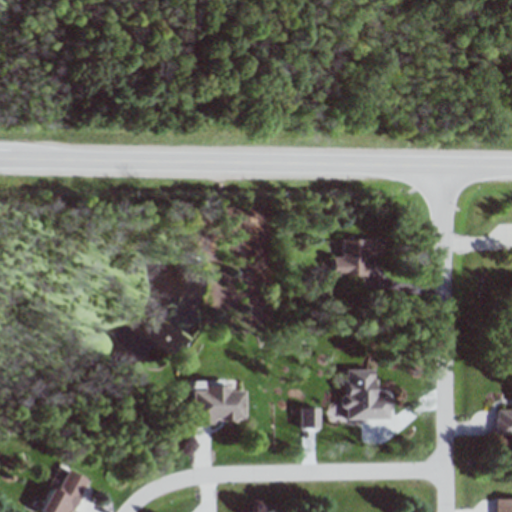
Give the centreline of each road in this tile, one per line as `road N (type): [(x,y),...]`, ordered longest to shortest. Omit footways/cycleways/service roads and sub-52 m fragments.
road 1 (secondary): [(0,159),(511,167)]
road 2 (residential): [(449,511),(443,166)]
road 3 (residential): [(449,472),(203,476),(152,492),(129,511)]
